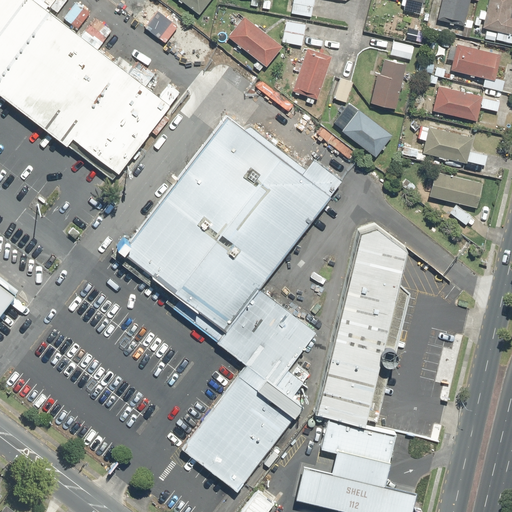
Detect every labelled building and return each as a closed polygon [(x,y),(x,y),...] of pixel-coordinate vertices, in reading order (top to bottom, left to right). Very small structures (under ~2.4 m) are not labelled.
[(43,0),(0,0),(0,84),(121,174),(177,99),(43,0)] [(157,7),(149,0),(138,0),(128,11),(142,24),(157,7)] [(184,0),(200,12),(208,0),(184,0)] [(314,0),(294,0),(293,13),(313,16),(314,0)] [(442,0),(438,17),(464,23),(469,0),(442,0)] [(511,4),(511,0),(489,0),(483,26),(511,32),(511,15),(510,15),(511,4)] [(245,14),(229,34),(267,64),(283,44),(245,14)] [(307,18),(287,16),(284,42),(304,44),(307,18)] [(426,33),(407,30),(405,42),(424,45),(426,33)] [(414,46),(394,41),(391,53),(411,58),(414,46)] [(457,41),(451,67),(495,78),(501,52),(457,41)] [(308,45),(293,88),(318,97),(333,53),(308,45)] [(377,71),(370,101),(397,107),(407,60),(384,55),(380,71),(377,71)] [(433,63),(431,72),(444,75),(446,66),(433,63)] [(431,72),(430,72),(428,80),(453,86),(455,78),(444,75),(431,72)] [(353,80),(341,76),(335,97),(347,100),(353,80)] [(495,79),(484,76),(483,85),(504,89),(506,81),(495,79)] [(293,103),(261,78),(256,85),(288,110),(293,103)] [(439,83),(433,108),(477,118),(483,93),(439,83)] [(336,183),(224,103),(120,246),(231,326),(336,183)] [(359,106),(342,129),(376,154),(393,132),(359,106)] [(429,124),(423,150),(467,160),(473,134),(429,124)] [(354,152),(323,126),(318,132),(349,159),(354,152)] [(420,148),(403,144),(401,153),(418,156),(420,148)] [(436,169),(429,193),(476,205),(483,181),(436,169)] [(473,215),(456,202),(448,212),(464,226),(473,215)] [(362,227),(317,410),(370,424),(416,246),(382,221),(362,227)] [(0,308),(14,290),(0,279),(0,308)] [(261,288),(231,326),(222,339),(250,360),(186,445),(242,488),(307,403),(279,382),(295,361),(318,331),(261,288)] [(401,431),(331,415),(323,446),(337,449),(388,461),(394,462),(401,431)] [(388,461),(337,449),(333,466),(303,458),(295,490),(382,511),(406,511),(412,487),(383,480),(388,461)] [(261,486),(242,511),(264,511),(276,496),(261,486)]
